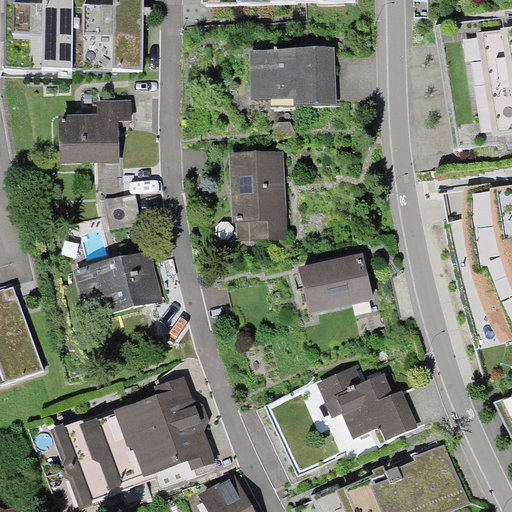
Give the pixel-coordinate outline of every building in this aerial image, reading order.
[(5,0),(4,69),(56,70),(142,71),(143,13),(143,0),(5,0)] [(511,31),(503,32),(501,17),(434,27),(453,153),(511,143),(511,31)] [(335,47),(251,50),(254,100),(293,98),(294,105),(337,104),(335,60),(335,47)] [(134,99),(100,100),(100,115),(55,117),(56,161),(118,159),(117,120),(135,120),(134,99)] [(284,150),(230,152),(232,222),(237,222),(238,241),(287,239),(285,174),(284,150)] [(465,187),(443,190),(478,349),(511,341),(511,186),(492,190),(491,183),(465,187)] [(136,193),(108,200),(115,229),(143,222),(136,193)] [(149,254),(74,273),(82,302),(104,296),(110,316),(162,303),(149,254)] [(362,256),(301,270),(310,315),(372,301),(362,256)] [(0,390),(44,375),(13,287),(0,291),(0,390)] [(357,364),(317,382),(333,419),(343,414),(354,439),(379,428),(385,441),(419,426),(403,391),(393,395),(384,373),(365,381),(357,364)] [(196,408),(185,379),(156,389),(159,399),(84,427),(83,423),(65,430),(64,426),(51,430),(81,511),(94,507),(92,502),(156,479),(160,491),(198,477),(196,470),(215,463),(204,432),(212,429),(203,406),(196,408)] [(511,393),(498,399),(511,426),(511,393)] [(312,504),(294,511),(457,511),(470,506),(444,447),(412,460),(414,463),(388,475),(384,467),(372,473),(373,477),(341,491),(338,485),(309,498),(312,504)] [(254,511),(236,478),(200,497),(208,511),(254,511)]
